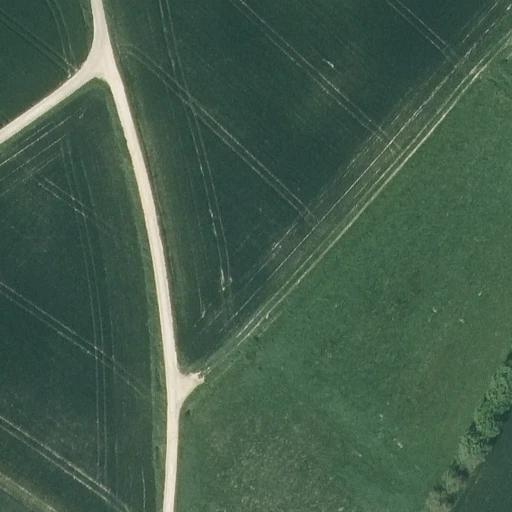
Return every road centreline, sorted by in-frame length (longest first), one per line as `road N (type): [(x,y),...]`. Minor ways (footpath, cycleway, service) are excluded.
road 1 (track): [(94,0),(161,281),(172,405),(168,511)]
road 2 (track): [(511,42),(197,390),(172,405)]
road 3 (track): [(104,62),(0,137)]
